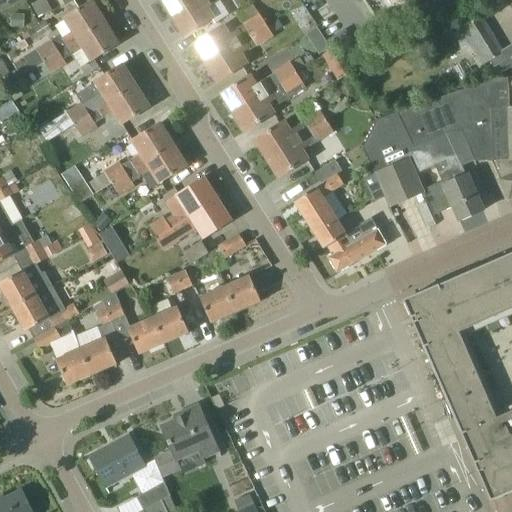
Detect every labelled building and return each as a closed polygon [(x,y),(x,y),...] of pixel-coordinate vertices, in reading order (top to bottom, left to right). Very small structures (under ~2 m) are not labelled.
[(45,0),(42,0),(32,6),(39,18),(52,11),(45,0)] [(199,0),(161,0),(172,17),(199,0)] [(199,0),(172,17),(174,20),(171,22),(171,25),(176,32),(179,33),(181,32),(184,36),(212,18),(206,8),(218,0),(199,0)] [(50,40),(35,50),(43,62),(105,23),(92,2),(65,20),(72,32),(65,37),(62,33),(50,40)] [(23,27),(24,13),(11,12),(10,26),(23,27)] [(236,28),(237,30),(228,36),(222,26),(194,44),(206,64),(267,25),(259,14),(236,28)] [(464,48),(470,44),(483,65),(489,61),(498,75),(511,66),(511,46),(500,53),(479,18),(461,29),(454,33),(464,48)] [(33,43),(47,35),(52,32),(44,20),(27,31),(33,43)] [(118,44),(105,23),(43,62),(51,74),(66,64),(63,59),(72,54),(72,55),(83,48),(91,61),(118,44)] [(267,25),(206,64),(217,82),(245,64),(241,57),(274,37),(267,25)] [(322,55),(337,80),(347,75),(332,50),(322,55)] [(299,58),(290,64),(297,74),(305,68),(299,58)] [(290,64),(264,80),(255,86),(249,76),(221,94),(233,113),(297,74),(290,64)] [(84,107),(81,103),(66,113),(74,126),(135,86),(122,65),(95,83),(103,96),(93,103),(93,102),(84,107)] [(297,74),(233,113),(245,132),(273,114),(271,110),(306,88),(297,74)] [(511,78),(492,79),(379,116),(363,147),(375,173),(374,173),(385,197),(390,208),(424,193),(426,192),(424,189),(417,174),(435,166),(444,163),(462,166),(474,161),(492,161),(500,179),(500,180),(509,200),(511,198),(511,78)] [(13,101),(22,97),(15,83),(6,88),(13,101)] [(135,86),(74,126),(82,138),(97,127),(95,123),(103,118),(104,119),(115,112),(123,124),(149,107),(135,86)] [(255,140),(267,159),(326,121),(321,112),(290,132),(283,122),(255,140)] [(308,145),(310,147),(334,132),(326,121),(267,159),(279,178),(307,160),(301,150),(308,145)] [(97,194),(112,184),(111,184),(173,145),(159,124),(133,141),(142,153),(122,166),(119,162),(89,182),(97,194)] [(111,184),(112,184),(119,196),(135,186),(132,182),(143,176),(152,170),(160,183),(186,166),(173,145),(111,184)] [(441,181),(424,189),(426,192),(424,193),(434,215),(453,207),(459,221),(483,211),(467,175),(466,175),(462,166),(444,163),(435,166),(441,181)] [(61,174),(79,203),(93,195),(75,165),(61,174)] [(385,197),(374,173),(362,179),(373,203),(385,197)] [(337,175),(294,202),(315,236),(338,222),(348,216),(333,192),(344,185),(337,175)] [(0,178),(0,190),(8,185),(3,176),(0,178)] [(204,179),(165,204),(173,216),(166,220),(163,217),(148,227),(156,239),(217,200),(204,179)] [(0,190),(0,201),(13,194),(8,185),(0,190)] [(230,221),(217,200),(156,239),(163,252),(179,241),(179,240),(197,228),(203,238),(230,221)] [(0,231),(12,225),(0,202),(0,231)] [(338,222),(315,236),(324,250),(328,247),(333,255),(328,258),(337,273),(387,245),(378,229),(377,229),(371,219),(360,225),(366,235),(351,244),(338,222)] [(0,263),(14,255),(19,263),(43,249),(38,240),(34,242),(32,239),(21,220),(12,225),(0,231),(0,263)] [(89,223),(77,229),(85,247),(97,242),(89,223)] [(239,235),(222,245),(219,247),(225,258),(246,246),(239,235)] [(202,242),(183,253),(190,265),(208,253),(202,242)] [(19,263),(23,270),(0,283),(0,286),(12,308),(52,286),(44,272),(42,273),(37,264),(48,258),(43,249),(19,263)] [(511,492),(511,253),(403,301),(491,502),(511,492)] [(104,282),(112,294),(115,292),(129,284),(122,271),(104,282)] [(183,291),(192,287),(185,271),(176,275),(183,291)] [(167,279),(174,295),(183,291),(176,275),(167,279)] [(224,287),(236,313),(261,302),(249,276),(224,287)] [(68,319),(78,313),(73,304),(65,309),(52,286),(12,308),(25,332),(50,318),(55,327),(68,319)] [(211,323),(236,313),(224,287),(199,298),(211,323)] [(115,292),(112,294),(102,300),(106,308),(123,348),(134,344),(139,355),(164,344),(153,318),(130,328),(119,302),(115,292)] [(178,307),(153,318),(164,344),(189,333),(178,307)] [(112,353),(123,348),(106,308),(97,312),(102,326),(98,328),(103,340),(81,349),(92,375),(117,364),(112,353)] [(67,386),(92,375),(81,349),(80,350),(68,319),(55,327),(34,339),(40,350),(55,342),(63,357),(56,360),(67,386)] [(185,416),(175,420),(161,426),(171,451),(154,459),(162,477),(181,469),(177,461),(216,444),(198,404),(183,411),(185,416)] [(145,466),(129,436),(89,457),(108,493),(122,486),(119,480),(145,466)] [(221,469),(230,492),(245,486),(236,463),(221,469)] [(136,498),(143,510),(161,500),(170,495),(164,482),(136,498)] [(31,511),(21,491),(0,501),(0,511),(31,511)] [(167,511),(161,500),(143,510),(144,511),(167,511)] [(239,511),(258,511),(255,503),(239,510),(239,511)]
